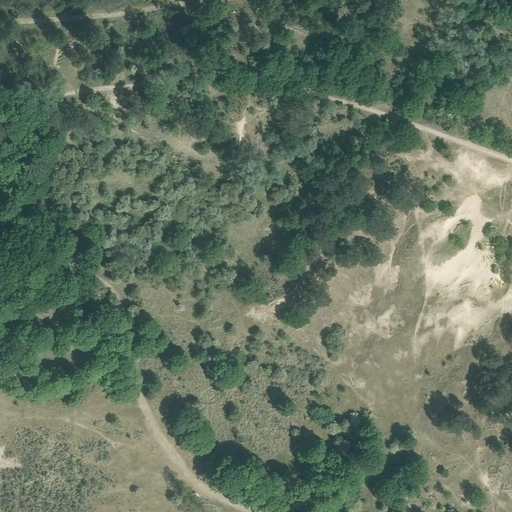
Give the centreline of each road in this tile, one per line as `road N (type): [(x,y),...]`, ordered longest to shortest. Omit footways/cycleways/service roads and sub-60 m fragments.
road 1 (track): [(0,100),(164,79),(228,62),(511,160)]
road 2 (track): [(0,21),(190,0)]
